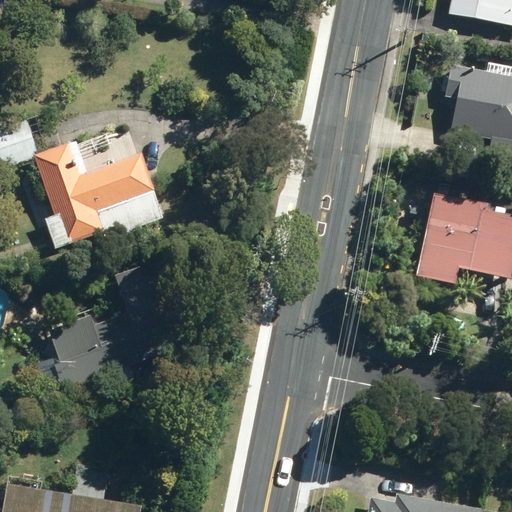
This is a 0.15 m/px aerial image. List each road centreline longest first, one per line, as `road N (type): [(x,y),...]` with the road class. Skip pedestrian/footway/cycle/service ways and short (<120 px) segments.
road 1 (secondary): [(295,370),(367,0)]
road 2 (residential): [(295,370),(511,412)]
road 3 (secondary): [(266,511),(295,370)]
